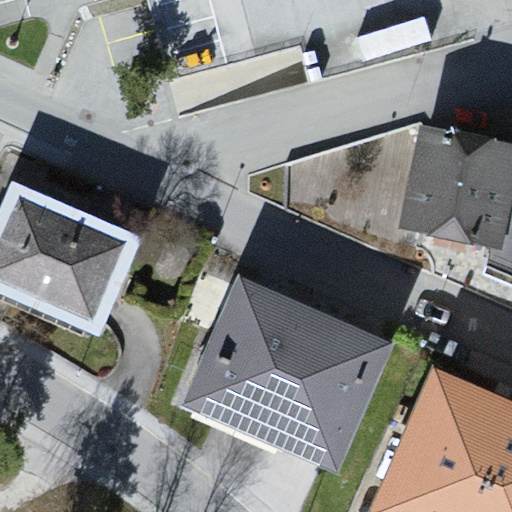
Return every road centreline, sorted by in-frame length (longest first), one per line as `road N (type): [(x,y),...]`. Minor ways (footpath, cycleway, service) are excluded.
road 1 (residential): [(0,125),(511,339)]
road 2 (residential): [(0,372),(134,461),(187,511)]
